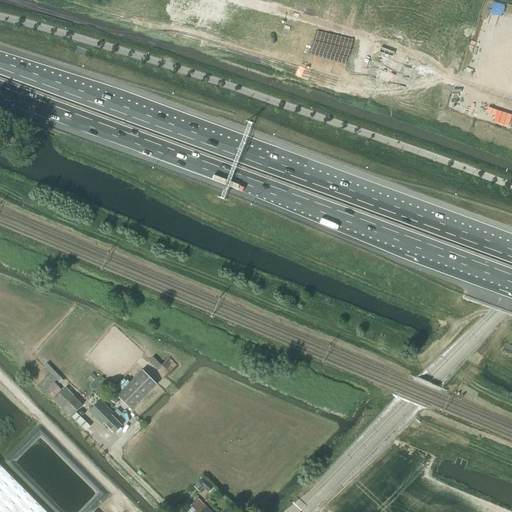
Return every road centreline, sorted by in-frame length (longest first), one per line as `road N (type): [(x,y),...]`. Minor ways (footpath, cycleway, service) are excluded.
road 1 (motorway): [(0,93),(511,282)]
road 2 (motorway): [(511,250),(0,61)]
road 3 (tertiary): [(291,511),(511,292)]
